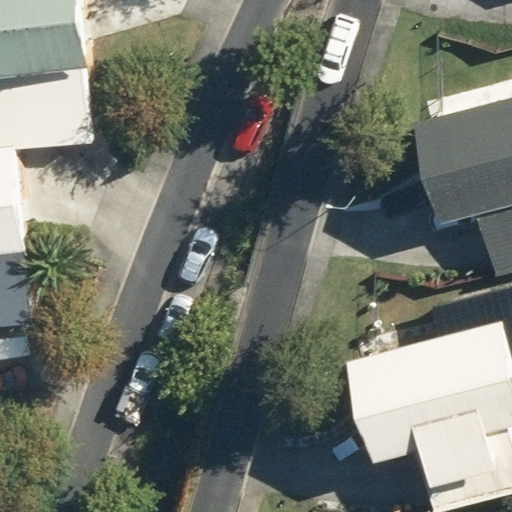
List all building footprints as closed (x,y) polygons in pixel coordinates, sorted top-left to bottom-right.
[(0,0),(0,68),(84,60),(77,0),(0,0)] [(0,248),(30,246),(22,157),(86,151),(80,74),(0,82),(0,248)] [(511,76),(449,93),(473,192),(497,187),(511,244),(511,76)] [(0,331),(27,329),(19,251),(0,253),(0,331)] [(511,301),(383,334),(407,432),(430,427),(448,498),(511,481),(511,301)]
